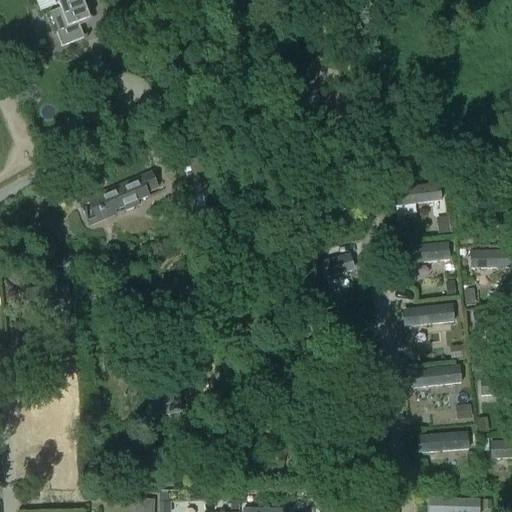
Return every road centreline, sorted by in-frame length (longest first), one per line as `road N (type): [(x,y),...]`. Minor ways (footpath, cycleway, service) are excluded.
road 1 (unclassified): [(0,199),(323,0)]
road 2 (track): [(325,0),(331,84),(370,194)]
